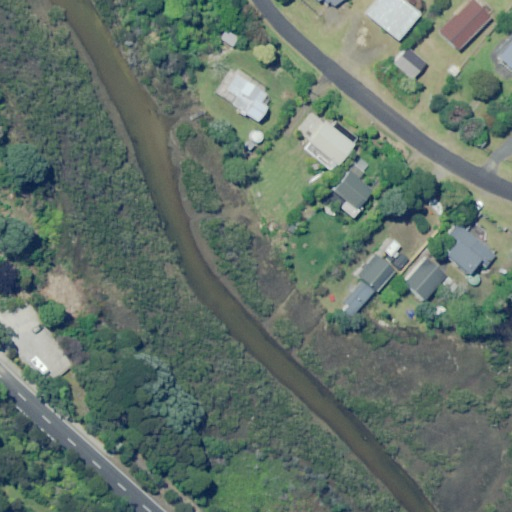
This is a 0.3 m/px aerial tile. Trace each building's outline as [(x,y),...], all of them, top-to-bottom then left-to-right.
[(413,7),(404,0),(366,0),(361,7),(391,33),(413,7)] [(488,18),(470,0),(468,0),(436,31),(455,51),(488,18)] [(511,35),(493,58),(511,74),(511,35)] [(271,55),(259,42),(248,54),(260,66),(271,55)] [(424,65),(408,51),(394,66),(410,80),(424,65)] [(217,89),(230,99),(229,100),(236,105),(233,108),(241,113),(243,111),(254,118),(255,116),(264,104),(257,99),(263,90),(232,68),(217,89)] [(326,126),(308,110),(292,129),(326,159),(323,163),(327,167),(354,136),(333,117),(326,126)] [(368,164),(357,156),(329,191),(342,201),(336,208),(350,219),(357,210),(355,208),(368,191),(354,180),(368,164)] [(297,176),(294,163),(285,165),(288,178),(297,176)] [(317,204),(311,198),(295,214),(302,220),(317,204)] [(289,213),(280,206),(272,215),(282,222),(289,213)] [(493,252),(453,222),(444,233),(452,239),(441,254),(464,272),(475,259),(483,265),(493,252)] [(392,268),(375,253),(356,273),(373,289),(392,268)] [(442,274),(423,255),(400,278),(420,297),(442,274)] [(370,290),(358,280),(341,300),(353,309),(370,290)]
